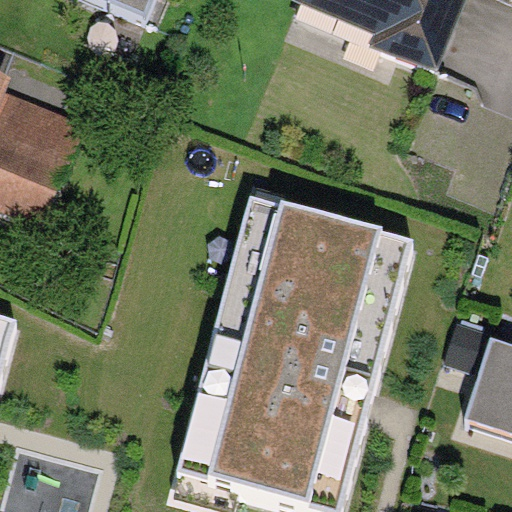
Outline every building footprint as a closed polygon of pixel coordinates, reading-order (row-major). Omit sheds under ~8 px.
[(62,0),(62,2),(139,32),(151,0),(62,0)] [(466,0),(283,0),(275,23),(431,86),(466,0)] [(0,96),(0,219),(40,237),(86,135),(0,96)] [(226,511),(349,511),(414,270),(252,228),(180,500),(226,511)] [(0,409),(15,351),(0,347),(0,409)] [(511,361),(478,351),(450,441),(511,460),(511,361)]
